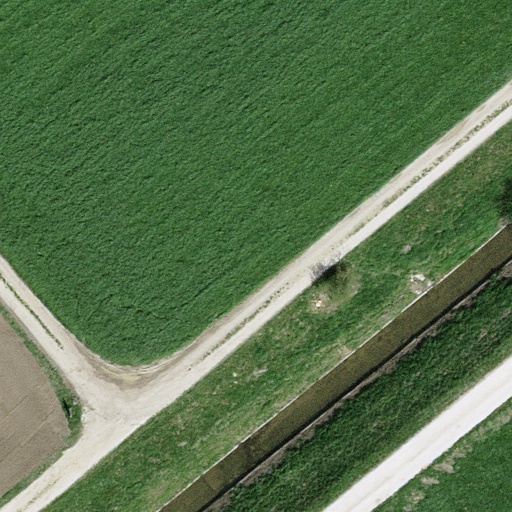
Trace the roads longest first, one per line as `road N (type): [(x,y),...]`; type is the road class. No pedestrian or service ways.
road 1 (track): [(511,90),(0,511)]
road 2 (track): [(511,376),(346,511)]
road 3 (track): [(116,416),(0,279)]
